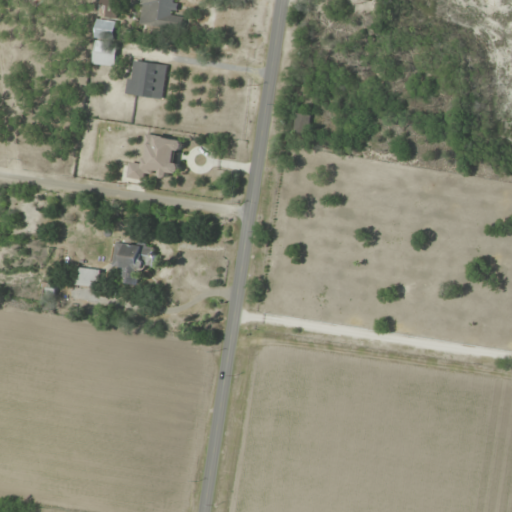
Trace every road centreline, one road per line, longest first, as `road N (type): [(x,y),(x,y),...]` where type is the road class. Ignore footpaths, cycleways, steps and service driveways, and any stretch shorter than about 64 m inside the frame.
road 1 (tertiary): [(206,511),(283,0)]
road 2 (residential): [(0,179),(252,219)]
